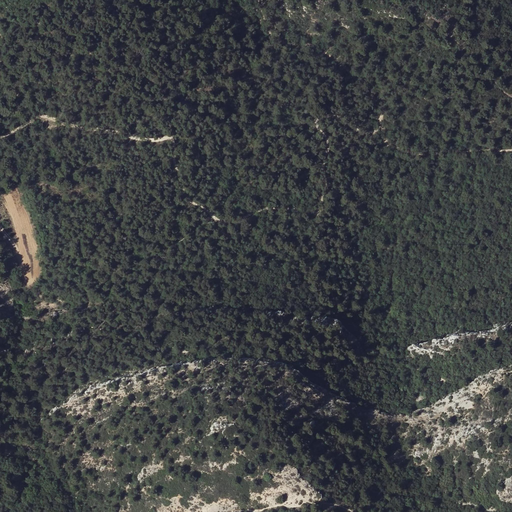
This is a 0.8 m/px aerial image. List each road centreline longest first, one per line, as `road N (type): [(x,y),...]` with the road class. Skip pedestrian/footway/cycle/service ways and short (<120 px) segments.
road 1 (track): [(0,137),(39,116),(139,139),(171,138),(188,199),(227,222),(265,208),(318,211),(328,148),(319,113),(374,130),(410,153),(511,149)]
road 2 (track): [(260,0),(275,36),(345,64),(379,100),(374,130)]
